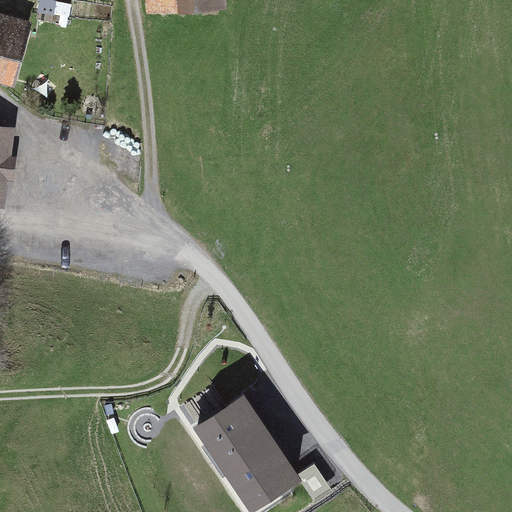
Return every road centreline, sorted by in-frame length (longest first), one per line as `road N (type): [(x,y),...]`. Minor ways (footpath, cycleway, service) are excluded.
road 1 (unclassified): [(393,511),(215,281),(175,247)]
road 2 (track): [(0,394),(89,393),(173,378),(201,290),(215,281)]
road 3 (track): [(0,224),(175,247)]
